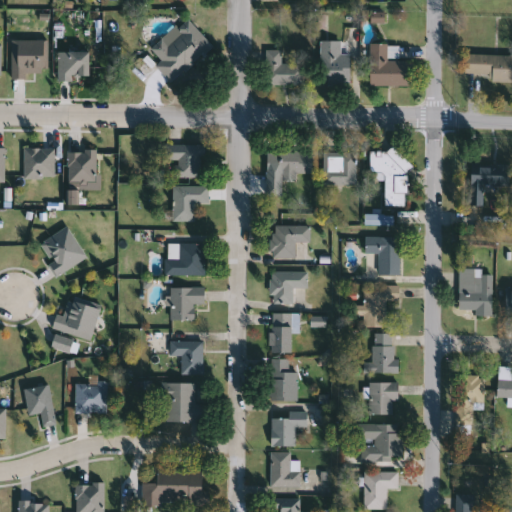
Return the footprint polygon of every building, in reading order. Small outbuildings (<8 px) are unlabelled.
[(209,47),(168,83),(153,67),(158,62),(148,50),(159,41),(164,47),(178,35),(174,30),(186,20),(209,47)] [(9,40),(45,40),(45,73),(24,73),(24,80),(9,80),(9,40)] [(408,86),(367,86),(367,44),(386,44),(386,61),(408,61),(408,86)] [(280,50),(280,61),(302,61),(302,85),(263,86),(263,51),(280,50)] [(317,86),(317,51),(347,51),(347,86),(317,86)] [(55,53),(85,53),(85,81),(55,81),(55,53)] [(511,83),(488,83),(488,74),(462,74),(462,55),(511,55),(511,83)] [(202,146),(202,178),(172,178),(172,161),(162,161),(162,146),(202,146)] [(51,148),(51,179),(21,179),(21,148),(51,148)] [(402,208),(382,207),(383,174),(367,173),(367,150),(404,151),(402,208)] [(65,151),(93,151),(93,183),(65,183),(65,151)] [(264,152),(309,151),(309,173),(294,174),(294,181),(283,181),(283,176),(264,176),(264,152)] [(322,152),(354,152),(354,186),(322,186),(322,152)] [(466,166),(507,166),(507,186),(481,186),(481,206),(466,206),(466,166)] [(169,222),(169,187),(205,187),(205,204),(192,204),(192,222),(169,222)] [(362,226),(362,216),(391,216),(391,226),(362,226)] [(307,226),(307,243),(292,243),(292,258),(268,258),(268,226),(307,226)] [(37,245),(64,227),(84,258),(53,278),(44,264),(48,261),(37,245)] [(397,276),(376,276),(376,255),(362,255),(362,238),(397,238),(397,276)] [(202,276),(162,276),(162,260),(166,260),(166,245),(202,245),(202,276)] [(473,317),(473,311),(456,310),(456,270),(480,270),(480,275),(490,275),(489,317),(473,317)] [(304,272),(304,289),(290,289),(290,304),(268,304),(268,272),(304,272)] [(384,301),(384,327),(360,327),(360,287),(396,287),(396,301),(384,301)] [(511,287),(511,312),(502,312),(502,287),(511,287)] [(202,305),(191,305),(191,321),(167,321),(167,288),(202,288),(202,305)] [(53,315),(63,318),(69,297),(98,305),(88,341),(49,330),(53,315)] [(290,353),(268,353),(268,315),(290,315),(290,353)] [(393,334),(393,373),(366,373),(366,334),(393,334)] [(48,349),(51,335),(71,340),(67,353),(48,349)] [(200,374),(169,374),(169,342),(200,342),(200,374)] [(295,371),(295,401),(268,401),(268,359),(287,359),(287,371),(295,371)] [(481,410),(471,410),(470,425),(454,424),(455,376),(482,376),(481,410)] [(511,404),(506,404),(506,398),(495,398),(495,377),(511,377),(511,404)] [(395,402),(391,402),(391,415),(366,415),(367,382),(395,382),(395,402)] [(104,384),(104,413),(72,413),(72,384),(104,384)] [(192,384),(192,405),(201,405),(200,423),(159,422),(160,384),(192,384)] [(21,390),(47,386),(53,425),(39,427),(37,414),(25,416),(21,390)] [(268,446),(268,419),(285,419),(285,412),(304,412),(304,427),(293,428),(293,446),(268,446)] [(400,461),(357,461),(357,425),(400,425),(400,461)] [(297,486),(267,486),(267,452),(288,452),(288,461),(297,461),(297,486)] [(199,468),(199,489),(206,489),(206,504),(139,504),(139,483),(153,483),(153,468),(199,468)] [(361,510),(361,472),(395,472),(395,488),(384,488),(384,510),(361,510)] [(101,483),(101,511),(73,511),(73,483),(101,483)] [(452,511),(453,494),(471,495),(469,511),(452,511)] [(271,511),(271,498),(298,498),(298,511),(303,511),(271,511)] [(16,511),(16,502),(46,502),(46,511),(16,511)]
